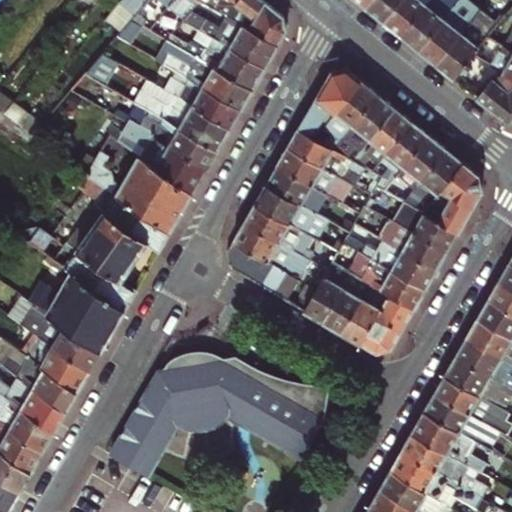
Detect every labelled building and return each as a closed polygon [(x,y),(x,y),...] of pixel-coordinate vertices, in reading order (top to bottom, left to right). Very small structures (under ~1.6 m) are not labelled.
[(134,14),(139,8),(145,0),(119,0),(118,2),(134,14)] [(171,0),(170,3),(179,11),(178,13),(184,17),(190,10),(178,0),(171,0)] [(178,0),(190,10),(191,9),(198,0),(178,0)] [(283,16),(263,0),(201,0),(226,14),(277,44),(285,30),(283,16)] [(372,0),(367,6),(384,20),(400,0),(372,0)] [(402,34),(429,0),(400,0),(384,20),(402,34)] [(419,48),(456,3),(451,0),(429,0),(402,34),(419,48)] [(469,0),(458,0),(456,3),(419,48),(436,62),(480,8),(469,0)] [(156,19),(139,8),(134,14),(132,16),(150,26),(156,19)] [(484,12),(480,8),(436,62),(454,77),(473,54),(488,36),(490,33),(476,22),(484,12)] [(277,44),(226,14),(219,25),(191,9),(190,10),(184,17),(213,35),(264,66),(277,44)] [(498,23),(484,12),(476,22),(490,33),(491,31),(498,23)] [(510,18),(505,15),(499,21),(505,24),(510,18)] [(173,30),(156,19),(150,26),(167,37),(173,30)] [(511,29),(503,45),(511,49),(511,29)] [(264,66),(213,35),(206,47),(191,39),(186,48),(188,50),(199,56),(252,88),(264,66)] [(511,49),(503,45),(493,39),(488,36),(473,54),(490,64),(481,74),(489,80),(499,70),(511,77),(511,49)] [(111,80),(123,59),(107,50),(95,71),(111,80)] [(188,50),(183,59),(193,65),(199,56),(188,50)] [(252,88),(199,56),(193,65),(183,59),(170,52),(164,62),(240,108),(252,88)] [(490,64),(473,54),(454,77),(507,120),(511,119),(511,77),(499,70),(489,80),(481,74),(490,64)] [(240,108),(164,62),(160,68),(185,84),(178,96),(229,127),(240,108)] [(315,136),(319,131),(315,128),(331,107),(336,111),(362,79),(347,66),(333,71),(300,127),(315,136)] [(173,93),(178,96),(185,84),(160,68),(153,80),(173,93)] [(173,93),(153,80),(148,77),(142,87),(168,102),(173,93)] [(362,79),(336,111),(329,119),(341,128),(329,144),(334,147),(346,133),(354,123),(378,92),(362,79)] [(229,127),(178,96),(173,93),(168,102),(142,87),(135,98),(150,108),(216,149),(229,127)] [(378,92),(354,123),(367,133),(359,144),(349,156),(354,158),(395,106),(378,92)] [(0,95),(0,110),(4,113),(11,103),(0,95)] [(379,161),(380,160),(412,120),(395,106),(354,158),(358,161),(367,151),(379,161)] [(119,107),(114,114),(127,122),(131,117),(132,115),(119,107)] [(159,122),(153,132),(150,135),(206,168),(216,149),(150,108),(146,114),(159,122)] [(159,122),(146,114),(140,123),(153,132),(159,122)] [(27,117),(21,125),(33,134),(39,126),(27,117)] [(150,135),(153,132),(140,123),(137,127),(133,124),(136,120),(131,117),(127,122),(121,132),(145,146),(139,155),(191,192),(206,168),(150,135)] [(384,189),(394,176),(408,159),(429,134),(412,120),(380,160),(393,170),(379,186),(384,189)] [(346,133),(354,140),(359,144),(367,133),(354,123),(346,133)] [(300,127),(289,145),(337,173),(348,179),(352,181),(355,176),(345,170),(351,161),(363,169),(360,174),(372,181),(367,190),(372,193),(377,184),(382,175),(373,169),(358,161),(354,158),(349,156),(344,153),(334,147),(329,144),(315,136),(300,127)] [(138,154),(139,155),(145,146),(121,132),(116,139),(138,154)] [(334,147),(344,153),(354,140),(346,133),(334,147)] [(403,200),(445,147),(429,134),(408,159),(394,176),(407,186),(398,197),(403,200)] [(289,145),(278,164),(341,201),(344,196),(340,193),(329,187),(337,173),(289,145)] [(416,195),(420,198),(429,186),(438,194),(442,189),(464,162),(445,147),(403,200),(409,203),(416,195)] [(107,155),(99,150),(85,171),(109,189),(114,182),(110,179),(109,170),(101,164),(107,155)] [(138,154),(114,192),(144,214),(169,231),(191,192),(139,155),(138,154)] [(355,176),(352,181),(355,183),(360,174),(363,169),(351,161),(345,170),(355,176)] [(464,162),(442,189),(453,195),(445,208),(433,201),(429,206),(424,212),(458,232),(481,190),(479,175),(464,162)] [(278,164),(267,183),(311,209),(325,217),(332,205),(344,212),(348,205),(341,201),(278,164)] [(39,228),(17,232),(124,308),(136,289),(121,278),(147,241),(159,249),(169,231),(144,214),(114,192),(109,189),(85,171),(80,168),(71,182),(96,200),(63,245),(39,228)] [(329,187),(340,193),(348,179),(337,173),(329,187)] [(311,209),(267,183),(256,202),(304,230),(317,238),(320,232),(303,222),(311,209)] [(429,206),(433,201),(438,194),(429,186),(420,198),(429,206)] [(256,202),(245,221),(310,259),(314,252),(312,251),(298,242),(304,230),(256,202)] [(458,232),(424,212),(415,207),(409,220),(404,217),(401,222),(448,249),(458,232)] [(325,217),(311,209),(303,222),(320,232),(328,219),(325,217)] [(310,259),(245,221),(234,240),(258,254),(272,263),(287,271),(274,292),(287,299),(310,259)] [(398,238),(394,244),(436,269),(448,249),(401,222),(397,228),(402,231),(398,238)] [(62,285),(47,311),(101,349),(124,308),(17,232),(17,231),(5,223),(0,230),(0,249),(45,282),(49,275),(62,285)] [(383,229),(379,235),(387,240),(394,244),(398,238),(383,229)] [(298,242),(312,251),(319,239),(317,238),(304,230),(298,242)] [(245,275),(258,254),(234,240),(227,252),(231,267),(245,275)] [(365,253),(381,262),(426,287),(436,269),(394,244),(387,240),(381,251),(370,244),(365,253)] [(314,252),(310,259),(328,269),(332,262),(314,252)] [(272,263),(258,254),(245,275),(259,284),(272,263)] [(426,287),(381,262),(376,272),(352,258),(346,268),(352,271),(371,282),(389,292),(415,307),(426,287)] [(323,321),(352,271),(346,268),(333,260),(332,262),(328,269),(304,310),(323,321)] [(511,261),(499,280),(511,287),(511,261)] [(272,263),(259,284),(274,292),(287,271),(272,263)] [(323,321),(342,332),(371,282),(352,271),(323,321)] [(511,287),(499,280),(488,299),(511,312),(511,287)] [(371,282),(342,332),(360,343),(389,292),(371,282)] [(415,307),(389,292),(360,343),(376,352),(391,348),(415,307)] [(101,349),(47,311),(37,304),(24,296),(12,316),(24,325),(33,330),(53,344),(89,370),(101,349)] [(477,318),(511,337),(511,312),(488,299),(477,318)] [(511,337),(477,318),(467,337),(511,362),(511,337)] [(89,370),(53,344),(49,351),(29,337),(28,338),(16,329),(9,341),(27,355),(77,390),(89,370)] [(53,344),(33,330),(29,337),(49,351),(53,344)] [(511,362),(467,337),(455,356),(501,383),(511,364),(511,362)] [(66,410),(77,390),(27,355),(21,364),(5,352),(0,360),(0,363),(16,374),(66,410)] [(201,359),(197,361),(194,362),(191,362),(188,362),(186,362),(182,362),(179,362),(176,361),(171,360),(154,390),(150,388),(151,387),(149,386),(110,454),(148,476),(178,424),(181,426),(186,428),(191,429),(195,429),(199,429),(202,429),(205,429),(209,428),(212,427),(216,425),(219,423),(222,420),(225,418),(227,416),(300,457),(317,428),(311,424),(313,420),(315,420),(315,418),(321,418),(320,422),(322,422),(324,408),(319,408),(320,396),(322,396),(323,390),(324,390),(324,388),(327,388),(327,387),(311,385),(302,384),(295,382),(286,380),(279,377),(271,374),(259,370),(244,362),(243,364),(244,365),(241,371),(210,353),(207,356),(204,358),(201,359)] [(511,388),(501,383),(455,356),(445,375),(491,402),(504,409),(511,393),(511,388)] [(0,376),(10,383),(16,374),(0,363),(0,376)] [(511,364),(501,383),(511,388),(511,364)] [(66,410),(16,374),(10,383),(0,376),(0,391),(54,430),(66,410)] [(511,424),(503,419),(500,423),(484,414),(491,402),(445,375),(435,392),(497,427),(511,435),(511,424)] [(0,420),(42,451),(54,430),(0,391),(0,420)] [(435,392),(425,410),(472,436),(479,424),(494,433),(497,427),(435,392)] [(500,423),(503,419),(507,411),(504,409),(491,402),(484,414),(500,423)] [(472,436),(425,410),(412,433),(483,472),(491,476),(496,467),(486,462),(493,449),(491,447),(472,436)] [(42,451),(0,420),(0,448),(30,471),(42,451)] [(479,424),(472,436),(491,447),(495,439),(498,435),(494,433),(479,424)] [(412,433),(402,450),(485,497),(490,486),(479,479),(483,472),(412,433)] [(493,449),(503,454),(508,447),(495,439),(491,447),(493,449)] [(0,477),(19,491),(30,471),(0,448),(0,477)] [(391,468),(437,497),(445,483),(455,488),(452,493),(458,496),(479,508),(485,497),(402,450),(391,468)] [(432,511),(440,499),(437,497),(391,468),(380,488),(422,511),(432,511)] [(19,491),(0,477),(0,505),(7,510),(19,491)] [(445,483),(437,497),(440,499),(451,507),(458,496),(452,493),(455,488),(445,483)] [(422,511),(380,488),(370,506),(381,511),(422,511)]
